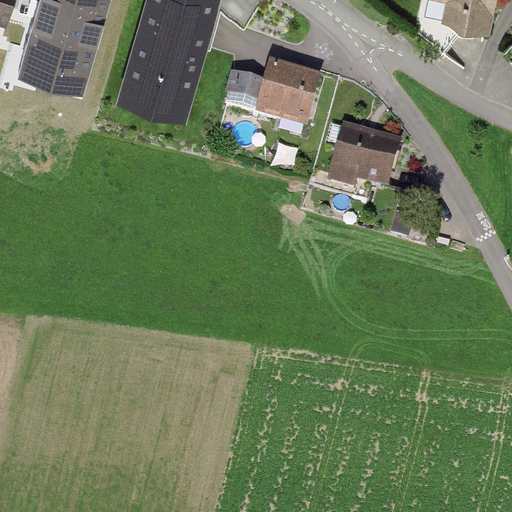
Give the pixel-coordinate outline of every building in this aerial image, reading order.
[(108,0),(0,0),(0,13),(94,44),(108,0)] [(220,0),(147,0),(119,100),(186,119),(220,0)] [(492,0),(448,0),(445,18),(487,27),(492,0)] [(329,86),(275,71),(270,88),(240,79),(233,106),(317,129),(329,86)] [(336,123),(327,162),(336,164),(345,126),(336,123)] [(409,149),(349,133),(337,177),(397,194),(409,149)]
